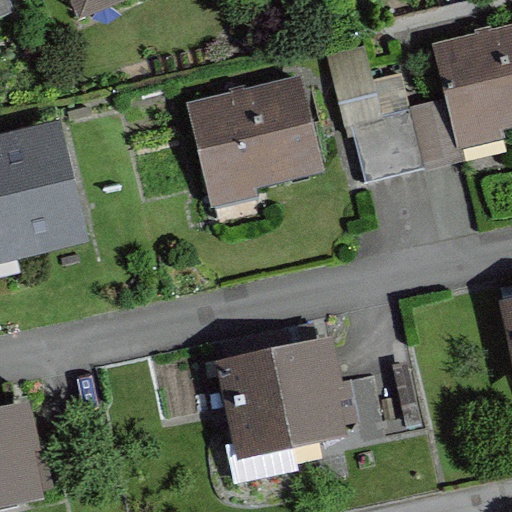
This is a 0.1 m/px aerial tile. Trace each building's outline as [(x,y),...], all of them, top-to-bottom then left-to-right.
[(51,0),(60,26),(134,0),(51,0)] [(511,47),(429,69),(450,151),(511,134),(511,47)] [(404,88),(375,96),(385,132),(401,189),(429,182),(404,88)] [(300,96),(187,123),(207,206),(320,180),(300,96)] [(385,132),(355,140),(370,197),(401,189),(385,132)] [(47,158),(0,170),(0,263),(69,246),(47,158)] [(230,358),(310,345),(307,325),(227,338),(230,358)] [(334,366),(225,384),(241,483),(350,465),(334,366)] [(35,511),(21,427),(0,430),(0,511),(35,511)]
